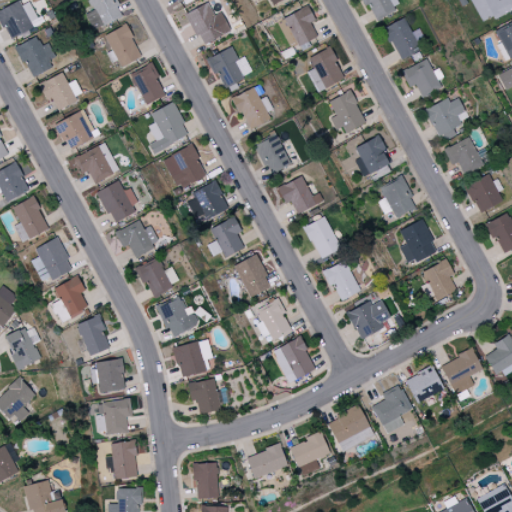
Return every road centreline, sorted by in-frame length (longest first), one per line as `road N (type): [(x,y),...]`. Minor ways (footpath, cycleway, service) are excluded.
road 1 (residential): [(0,71),(136,320),(157,393),(171,511)]
road 2 (residential): [(146,0),(354,379)]
road 3 (residential): [(163,444),(241,430),(304,406),(473,314),(486,297),(484,277)]
road 4 (residential): [(334,0),(484,277)]
